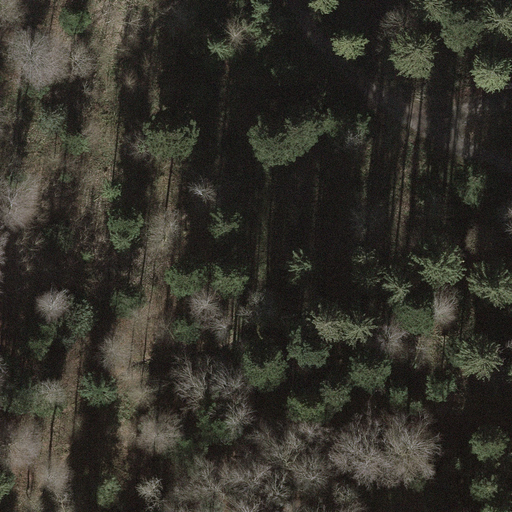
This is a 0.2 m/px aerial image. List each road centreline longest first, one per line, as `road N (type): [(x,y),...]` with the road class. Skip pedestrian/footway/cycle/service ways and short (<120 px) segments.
road 1 (track): [(148,511),(273,442),(358,409),(511,414)]
road 2 (track): [(308,0),(331,51),(474,155),(511,166)]
